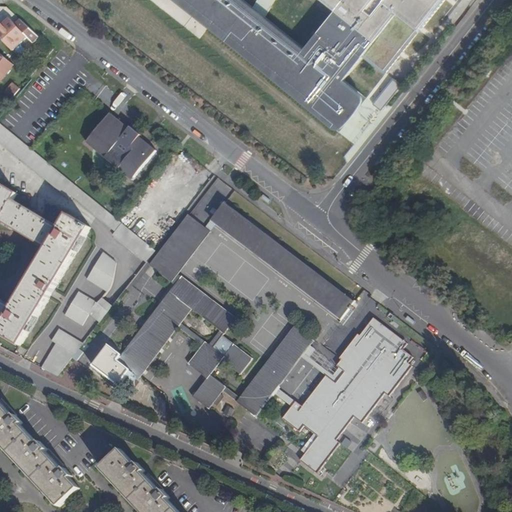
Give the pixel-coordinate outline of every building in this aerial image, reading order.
[(173,0),(332,127),(338,128),(343,128),(348,124),(356,114),(363,103),(364,96),(345,79),(365,55),(387,73),(431,19),(445,0),(173,0)] [(9,19),(0,27),(0,38),(12,52),(27,39),(10,20),(9,19)] [(0,82),(14,65),(0,53),(0,82)] [(382,110),(402,87),(387,74),(367,97),(382,110)] [(14,84),(6,94),(13,99),(20,89),(14,84)] [(112,114),(88,144),(121,170),(122,168),(136,179),(158,152),(141,138),(143,136),(132,128),(131,130),(116,118),(112,114)] [(114,235),(148,263),(157,252),(31,149),(0,123),(0,141),(70,199),(72,196),(117,232),(114,235)] [(21,345),(36,319),(59,283),(86,238),(92,229),(69,215),(61,228),(14,200),(18,194),(0,183),(0,211),(5,214),(1,221),(49,249),(14,307),(0,298),(0,328),(0,333),(9,339),(21,345)] [(205,198),(202,196),(192,208),(195,210),(205,198)] [(214,221),(258,254),(270,237),(227,204),(214,221)] [(161,225),(168,216),(159,209),(152,217),(161,225)] [(190,216),(158,259),(179,275),(211,232),(190,216)] [(289,251),(270,237),(258,254),(276,268),(289,251)] [(307,265),(289,251),(276,268),(294,282),(307,265)] [(117,263),(104,255),(88,280),(107,293),(114,283),(117,263)] [(149,332),(145,329),(125,356),(111,346),(96,367),(122,387),(133,372),(142,379),(180,328),(193,338),(196,335),(183,324),(194,310),(207,320),(218,305),(179,275),(158,259),(152,266),(177,286),(161,309),(165,311),(149,332)] [(356,303),(307,265),(294,282),(343,320),(353,307),(355,304),(356,303)] [(148,294),(158,279),(143,269),(128,291),(140,299),(144,292),(148,294)] [(97,303),(79,292),(64,316),(83,327),(89,316),(97,303)] [(113,307),(102,299),(89,316),(99,324),(113,307)] [(224,361),(230,366),(241,351),(235,346),(227,357),(215,349),(237,320),(237,319),(218,305),(207,320),(222,332),(212,346),(196,335),(193,338),(205,347),(192,366),(197,370),(209,379),(195,398),(202,403),(219,381),(213,376),(224,361)] [(165,311),(161,309),(145,329),(149,332),(165,311)] [(96,332),(113,344),(125,327),(109,315),(96,332)] [(279,388),(273,396),(291,409),(283,419),(301,432),(305,426),(315,434),(301,451),(305,454),(300,461),(318,475),(342,444),(337,441),(356,417),(363,423),(386,393),(390,396),(413,366),(409,363),(413,358),(404,350),(408,344),(374,319),(361,336),(359,335),(340,359),(342,361),(337,368),(310,348),(304,355),(320,367),(295,400),(279,388)] [(242,399),(219,381),(202,403),(210,409),(223,391),(257,417),(273,396),(279,388),(304,355),(310,348),(314,341),(296,327),(242,399)] [(82,344),(60,330),(52,342),(56,345),(42,368),(58,377),(82,344)] [(241,351),(230,366),(242,375),(254,360),(241,351)] [(0,439),(61,505),(80,486),(71,476),(72,475),(65,468),(64,469),(46,450),(47,449),(41,442),(40,443),(21,423),(22,422),(16,414),(14,416),(0,400),(0,439)] [(104,469),(144,511),(182,511),(171,500),(172,499),(165,491),(164,493),(145,473),(146,472),(139,465),(138,466),(123,450),(104,469)]
